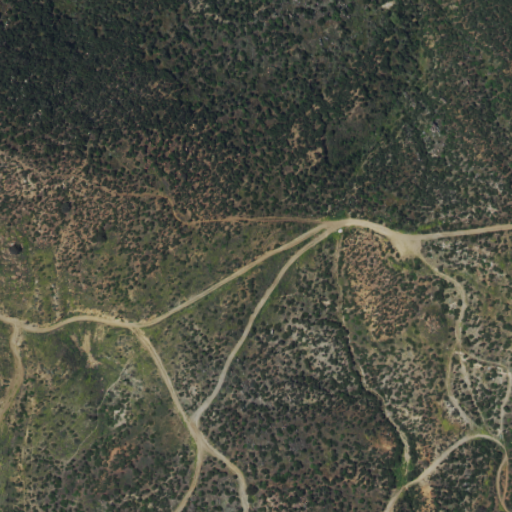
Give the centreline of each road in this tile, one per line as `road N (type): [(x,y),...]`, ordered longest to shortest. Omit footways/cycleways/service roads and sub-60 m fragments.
road 1 (track): [(0,317),(34,332),(94,311),(138,327),(278,248),(353,218),(402,235),(511,225)]
road 2 (track): [(297,240),(214,389),(187,418),(237,471),(240,511)]
road 3 (track): [(379,511),(437,446),(485,428),(508,435),(496,487),(511,505)]
